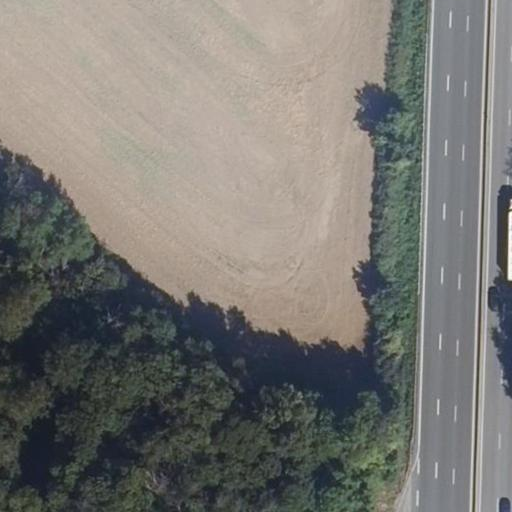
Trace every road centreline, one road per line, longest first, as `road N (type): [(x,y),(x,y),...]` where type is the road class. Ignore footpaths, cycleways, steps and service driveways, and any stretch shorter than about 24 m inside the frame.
road 1 (motorway): [(458,0),(442,511)]
road 2 (motorway): [(497,511),(511,62)]
